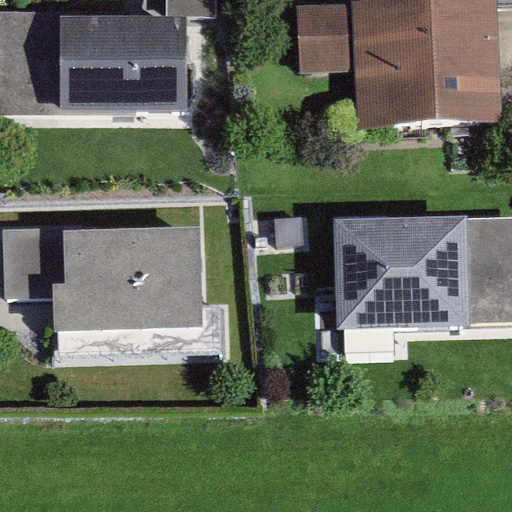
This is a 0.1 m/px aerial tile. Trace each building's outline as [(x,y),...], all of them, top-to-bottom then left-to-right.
[(352,0),(301,0),(304,70),(355,68),(352,0)] [(500,10),(356,19),(364,150),(508,141),(500,10)] [(191,37),(66,36),(65,128),(190,129),(191,37)] [(476,230),(341,234),(344,345),(479,341),(476,230)] [(209,243),(69,248),(71,300),(59,300),(61,348),(212,343),(209,243)]
